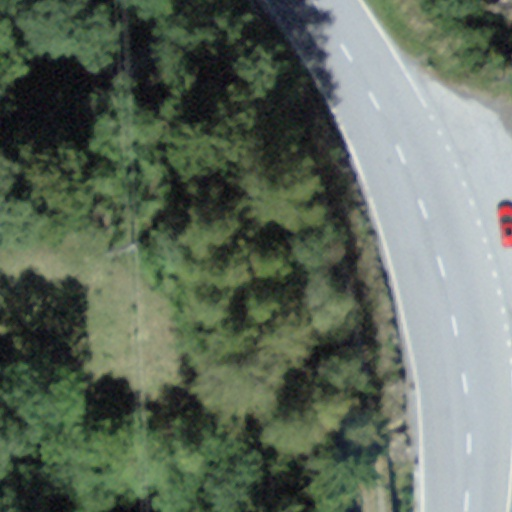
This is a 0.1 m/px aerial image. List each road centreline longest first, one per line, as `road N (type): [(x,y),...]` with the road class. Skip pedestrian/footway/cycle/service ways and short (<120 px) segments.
road 1 (secondary): [(320,0),(405,152),(435,234),(464,369),(466,511)]
road 2 (track): [(371,511),(365,389),(309,188),(221,0)]
road 3 (track): [(244,48),(64,0)]
